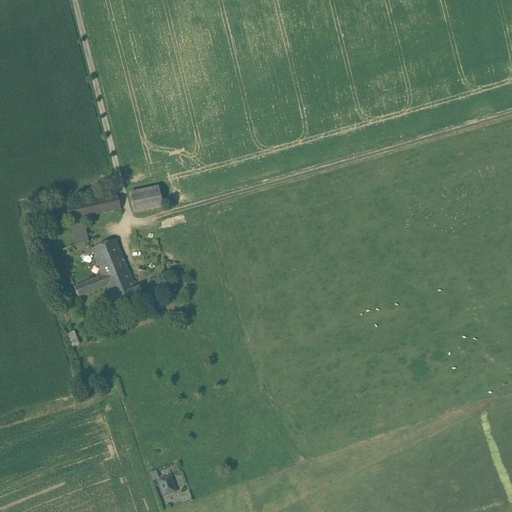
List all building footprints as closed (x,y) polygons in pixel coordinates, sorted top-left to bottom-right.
[(159,187),(129,194),(134,213),(163,207),(159,187)] [(118,196),(111,198),(114,212),(121,210),(118,196)] [(111,198),(99,201),(102,214),(114,212),(111,198)] [(99,201),(67,208),(70,221),(83,218),(102,214),(99,201)] [(70,221),(76,246),(89,243),(83,218),(70,221)] [(91,250),(96,263),(121,253),(115,240),(91,250)] [(106,287),(107,289),(131,280),(121,253),(96,263),(102,277),(106,287)] [(79,298),(106,287),(102,277),(74,288),(79,298)] [(131,280),(107,289),(111,300),(109,301),(114,313),(143,301),(138,289),(136,290),(131,280)] [(71,347),(78,345),(74,331),(67,333),(71,347)] [(178,492),(173,477),(159,482),(165,497),(178,492)]
